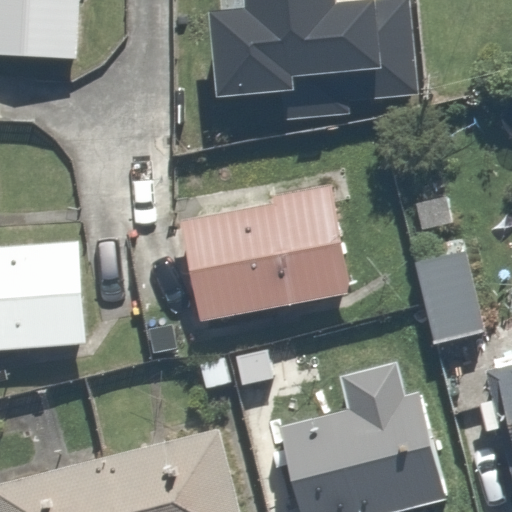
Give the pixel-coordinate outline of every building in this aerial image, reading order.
[(89,0),(0,0),(0,52),(86,58),(89,0)] [(243,0),(244,8),(206,11),(214,97),(280,92),(284,121),(349,115),(348,102),(418,96),(408,0),(374,0),(373,0),(372,0),(353,0),(334,2),(333,0),(243,0)] [(175,199),(205,322),(360,284),(331,161),(175,199)] [(0,242),(0,346),(95,337),(85,234),(0,242)] [(462,242),(416,253),(437,343),(483,332),(462,242)] [(346,408),(280,427),(304,511),(400,511),(462,494),(422,357),(338,382),(346,408)] [(511,361),(498,365),(511,420),(511,361)] [(0,482),(0,511),(251,511),(226,420),(0,482)]
